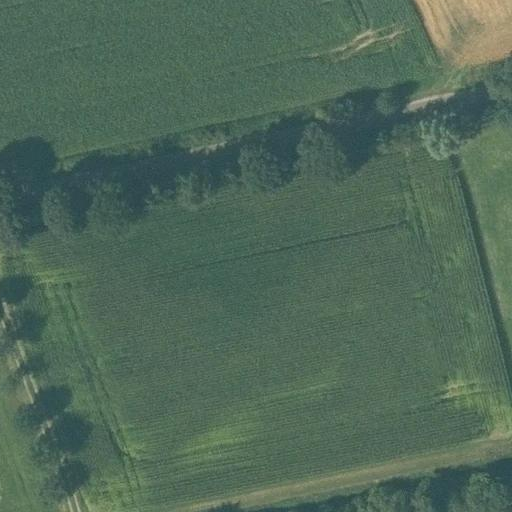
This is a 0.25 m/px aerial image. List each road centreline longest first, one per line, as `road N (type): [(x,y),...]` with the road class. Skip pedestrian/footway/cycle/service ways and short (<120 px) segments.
road 1 (unclassified): [(511,83),(0,195)]
road 2 (track): [(0,301),(74,511)]
